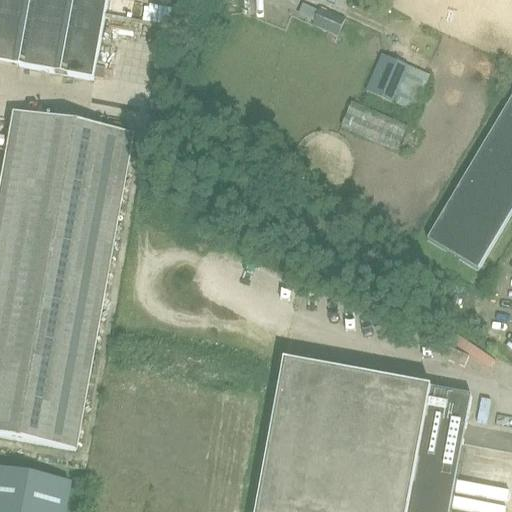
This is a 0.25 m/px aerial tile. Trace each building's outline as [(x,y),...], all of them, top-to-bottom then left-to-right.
[(0,0),(0,64),(94,81),(109,0),(0,0)] [(320,9),(313,27),(338,38),(346,19),(320,9)] [(366,91),(404,109),(413,113),(428,76),(420,73),(420,72),(381,55),(366,91)] [(478,271),(511,213),(511,99),(429,242),(478,271)] [(342,128),(397,152),(408,128),(353,104),(342,128)] [(0,439),(75,453),(125,177),(132,136),(11,114),(0,177),(0,439)] [(443,359),(464,368),(469,357),(447,348),(443,359)] [(284,362),(257,511),(450,511),(472,397),(284,362)] [(480,403),(475,427),(499,431),(503,408),(480,403)] [(0,511),(64,511),(69,484),(0,471),(0,511)]
